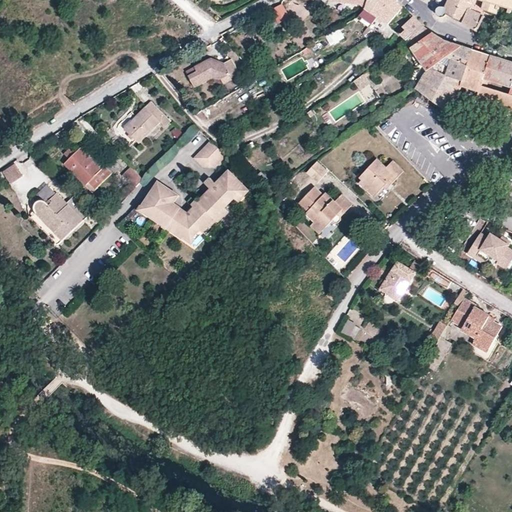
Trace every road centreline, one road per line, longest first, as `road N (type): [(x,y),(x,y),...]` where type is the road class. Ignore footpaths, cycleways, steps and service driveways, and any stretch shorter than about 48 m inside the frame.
road 1 (residential): [(70,370),(195,448),(260,474),(365,269),(415,207),(452,177)]
road 2 (residential): [(0,165),(104,95),(273,0)]
road 3 (track): [(13,440),(32,458),(97,473),(167,511)]
road 4 (track): [(0,381),(33,407),(3,458),(5,511)]
